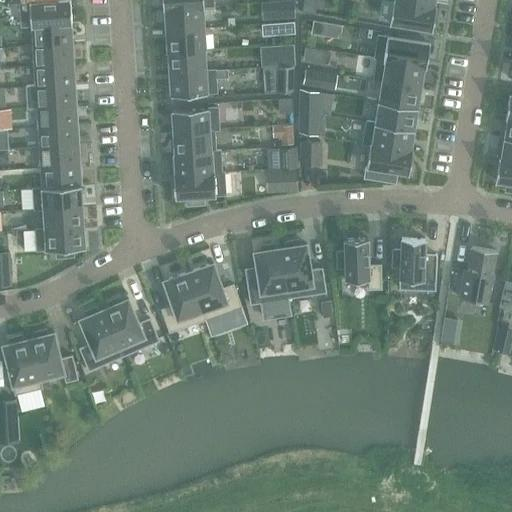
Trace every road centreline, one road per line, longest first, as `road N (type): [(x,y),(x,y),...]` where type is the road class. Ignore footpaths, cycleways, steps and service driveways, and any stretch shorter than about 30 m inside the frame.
road 1 (residential): [(135,253),(275,211),(455,204)]
road 2 (residential): [(135,253),(121,0)]
road 3 (residential): [(490,0),(455,204)]
road 4 (residential): [(0,309),(135,253)]
